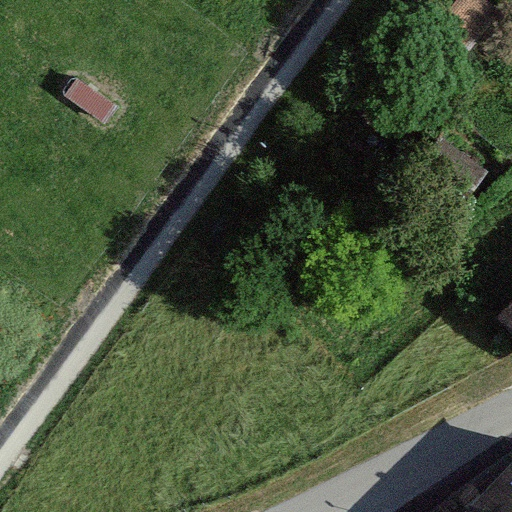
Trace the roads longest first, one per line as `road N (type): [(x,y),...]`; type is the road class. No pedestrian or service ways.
road 1 (residential): [(331,0),(0,444)]
road 2 (secondary): [(319,511),(511,420)]
